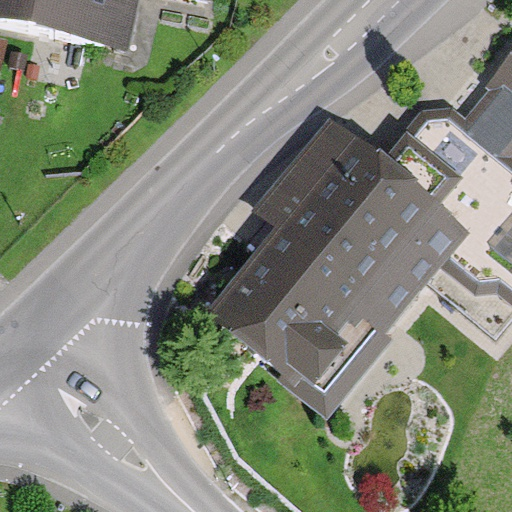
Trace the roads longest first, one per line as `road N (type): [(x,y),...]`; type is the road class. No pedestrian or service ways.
road 1 (tertiary): [(11,343),(378,0)]
road 2 (tertiary): [(180,511),(11,343)]
